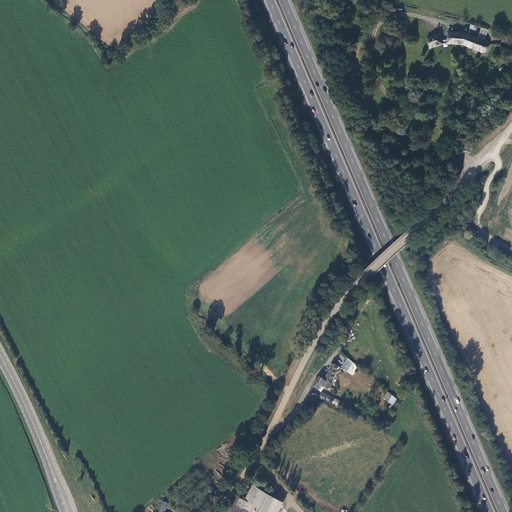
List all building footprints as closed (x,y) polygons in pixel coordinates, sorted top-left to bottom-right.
[(440,36),(427,40),(430,49),(442,45),(442,44),(447,43),(447,44),(463,45),(466,35),(448,34),(447,40),(441,41),(440,36)] [(468,36),(466,35),(463,45),(481,51),(483,52),(485,51),(487,50),(488,48),(488,45),(487,43),(482,42),(484,39),(477,36),(475,39),(468,36)] [(341,366),(352,375),(357,365),(346,356),(341,366)] [(321,393),(325,388),(329,389),(338,368),(331,365),(327,376),(323,374),(312,386),(321,393)] [(399,401),(388,392),(385,396),(391,400),(389,402),(392,404),(388,412),(391,414),(399,401)] [(321,393),(318,399),(326,402),(334,406),(338,410),(340,408),(344,409),(348,407),(343,403),(321,393)] [(279,511),(283,505),(253,487),(244,503),(260,510),(258,511),(279,511)] [(233,511),(247,511),(250,507),(239,501),(236,507),(237,507),(233,511)]
